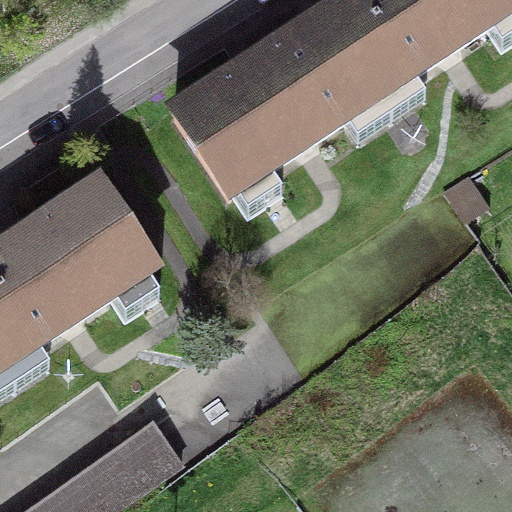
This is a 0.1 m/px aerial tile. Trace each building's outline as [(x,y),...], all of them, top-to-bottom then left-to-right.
[(376,104),(390,125),(424,103),(410,81),(485,33),(499,55),(511,46),(511,0),(360,0),(323,24),(376,104)] [(390,125),(376,104),(323,24),(172,121),(226,204),(231,198),(245,220),(281,197),(267,175),(341,126),(355,148),(390,125)] [(94,199),(0,260),(0,372),(15,395),(49,373),(35,351),(109,303),(124,325),(159,302),(145,280),(153,277),(99,195),(94,199)] [(0,404),(15,395),(0,372),(0,404)] [(148,426),(26,511),(116,511),(178,468),(148,426)]
